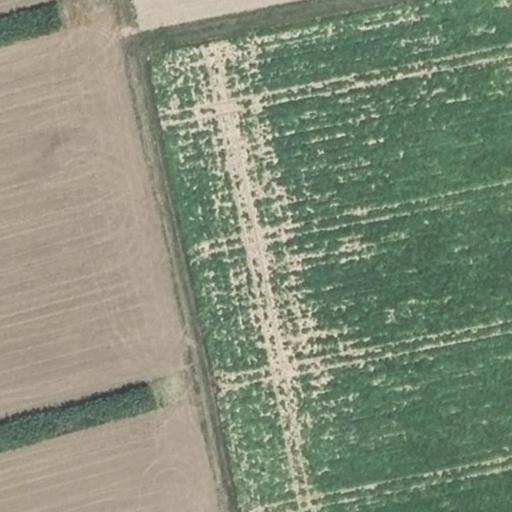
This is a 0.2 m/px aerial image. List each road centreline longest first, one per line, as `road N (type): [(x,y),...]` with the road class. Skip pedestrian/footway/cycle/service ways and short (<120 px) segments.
road 1 (track): [(212,511),(123,0)]
road 2 (track): [(132,41),(350,0)]
